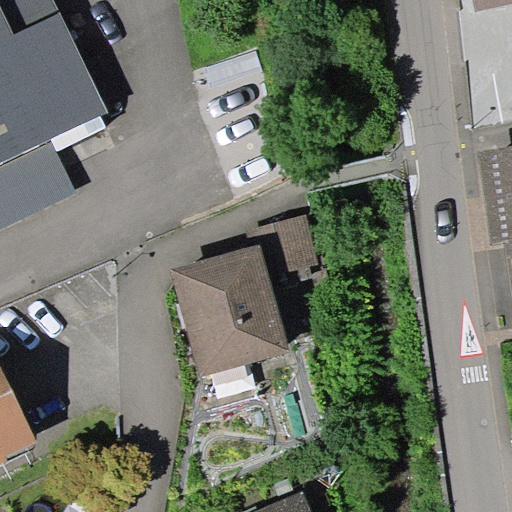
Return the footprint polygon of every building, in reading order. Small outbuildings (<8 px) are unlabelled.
[(0,0),(0,227),(76,190),(57,151),(51,140),(100,116),(108,112),(53,0),(0,0)] [(511,0),(472,0),(475,11),(511,3),(511,0)] [(106,128),(100,116),(51,140),(57,151),(106,128)] [(511,147),(477,153),(490,248),(504,246),(511,302),(511,147)] [(259,243),(171,267),(200,375),(290,351),(270,278),(320,264),(307,214),(255,228),(259,243)] [(0,466),(10,462),(6,456),(36,440),(0,366),(0,466)] [(254,511),(313,511),(305,491),(254,511)]
